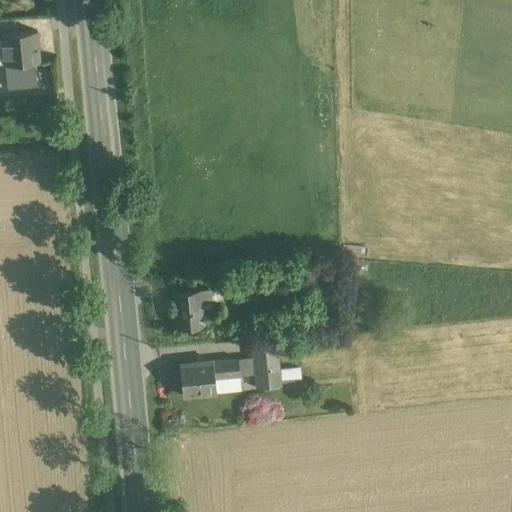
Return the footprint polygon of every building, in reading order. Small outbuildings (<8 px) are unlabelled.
[(37,31),(1,34),(2,37),(0,37),(0,50),(3,51),(5,64),(40,61),(37,31)] [(200,289),(172,292),(176,328),(204,326),(204,325),(218,324),(216,307),(212,308),(210,289),(201,290),(200,289)] [(246,312),(238,313),(239,323),(247,322),(246,312)] [(275,338),(251,341),(253,352),(277,350),(275,338)] [(277,350),(253,352),(257,388),(281,385),(280,382),(279,369),(277,350)] [(213,361),(212,360),(179,364),(182,396),(241,390),(237,358),(213,361)] [(311,366),(279,369),(280,382),(301,380),(301,374),(312,373),(311,366)]
